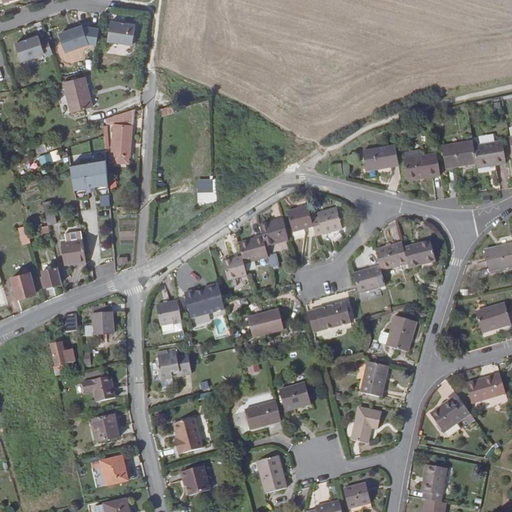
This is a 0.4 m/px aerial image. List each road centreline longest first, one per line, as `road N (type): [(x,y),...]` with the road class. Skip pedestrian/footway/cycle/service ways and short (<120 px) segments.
road 1 (residential): [(468,228),(290,178),(139,274)]
road 2 (residential): [(139,274),(137,409),(162,511)]
road 3 (residential): [(422,374),(468,228)]
road 4 (residential): [(0,334),(139,274)]
